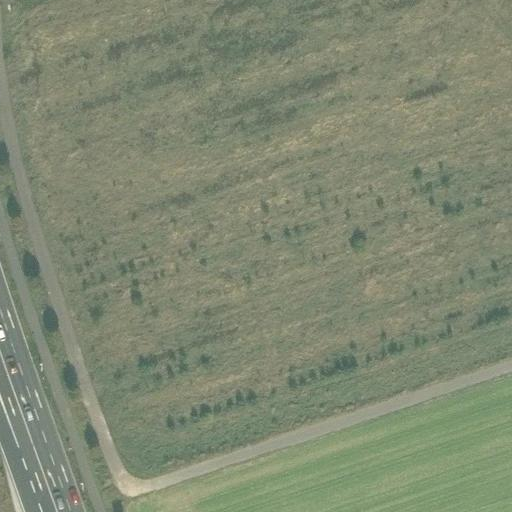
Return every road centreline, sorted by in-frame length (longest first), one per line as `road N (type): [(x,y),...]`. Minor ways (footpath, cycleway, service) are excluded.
road 1 (track): [(124,495),(16,175),(0,70)]
road 2 (track): [(124,495),(511,367)]
